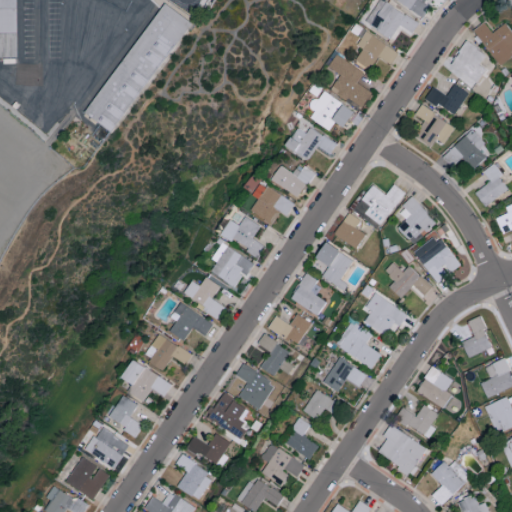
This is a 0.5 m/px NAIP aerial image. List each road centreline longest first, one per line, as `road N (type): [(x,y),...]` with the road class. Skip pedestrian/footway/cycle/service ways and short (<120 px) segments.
road 1 (residential): [(119,511),(445,33),(476,0)]
road 2 (residential): [(308,511),(435,325),(511,277)]
road 3 (residential): [(511,312),(462,217),(422,175),(369,143)]
